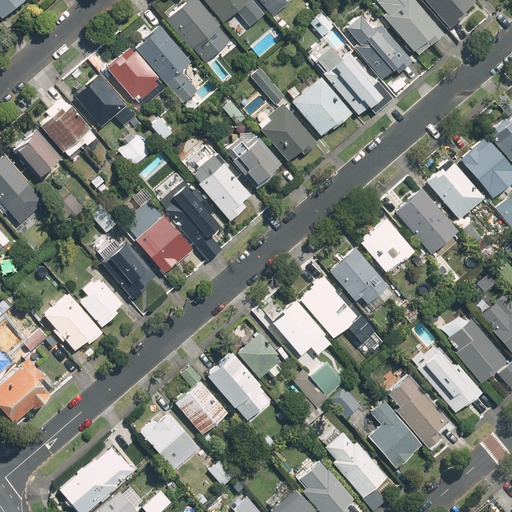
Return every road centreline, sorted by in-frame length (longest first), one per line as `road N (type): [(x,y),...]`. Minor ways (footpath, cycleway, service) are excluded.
road 1 (residential): [(0,480),(511,39)]
road 2 (residential): [(100,0),(0,86)]
